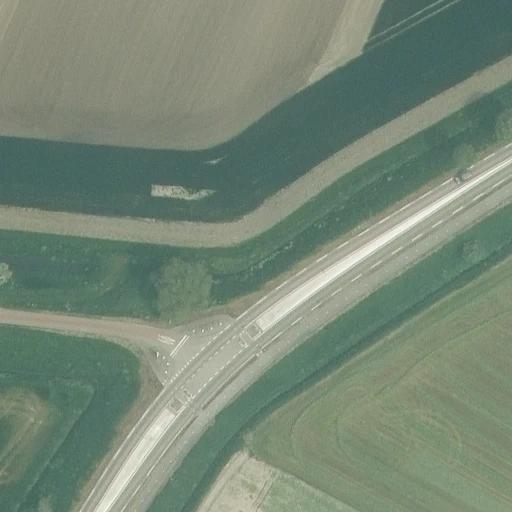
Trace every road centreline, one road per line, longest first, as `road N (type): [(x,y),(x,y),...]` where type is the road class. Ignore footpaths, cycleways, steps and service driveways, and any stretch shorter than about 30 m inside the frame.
road 1 (secondary): [(511,158),(339,254),(200,359)]
road 2 (secondary): [(221,376),(511,161)]
road 3 (secondary): [(200,359),(124,451),(87,511)]
road 4 (secondary): [(113,511),(221,376)]
road 5 (unclassified): [(0,317),(158,337)]
